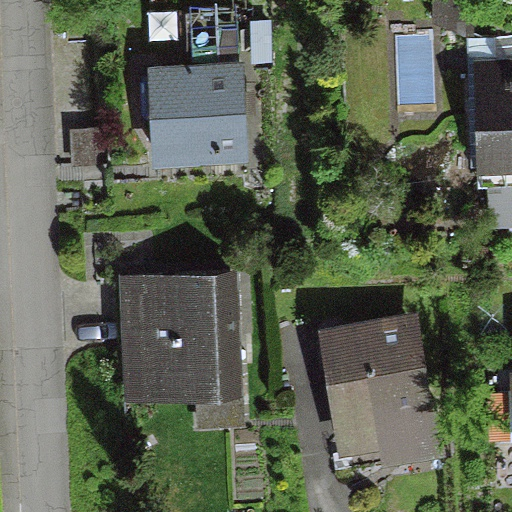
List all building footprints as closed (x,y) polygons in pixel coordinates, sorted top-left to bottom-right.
[(147,72),(151,155),(237,151),(234,68),(147,72)] [(511,72),(489,73),(492,166),(511,165),(511,72)] [(73,132),(70,166),(101,165),(100,131),(73,132)] [(497,230),(511,230),(511,190),(498,191),(497,230)] [(228,316),(227,276),(125,281),(129,387),(231,383),(229,337),(225,337),(224,316),(228,316)] [(402,320),(323,332),(341,446),(393,437),(396,456),(436,449),(428,399),(416,401),(402,320)]
